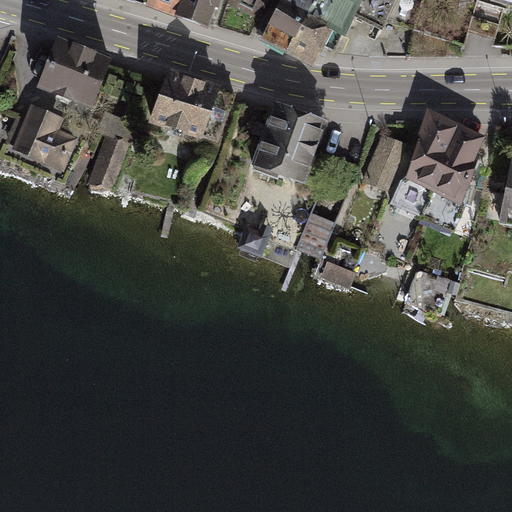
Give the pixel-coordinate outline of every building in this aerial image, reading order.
[(174,20),(180,0),(147,0),(143,9),(174,20)] [(180,0),(174,20),(206,32),(217,0),(180,0)] [(255,25),(268,0),(231,0),(227,10),(255,25)] [(311,21),(323,0),(275,0),(275,2),(311,21)] [(323,0),(311,21),(308,26),(335,40),(340,43),(353,18),(367,24),(383,31),(396,1),(394,0),(323,0)] [(311,21),(275,2),(255,38),(290,57),(308,26),(311,21)] [(335,40),(308,26),(290,57),(322,63),(335,40)] [(110,67),(48,45),(32,87),(95,109),(110,67)] [(217,91),(165,73),(148,124),(200,142),(216,148),(234,97),(217,91)] [(329,125),(276,105),(249,167),(303,190),(329,125)] [(62,120),(29,107),(7,150),(62,178),(80,140),(57,131),(62,120)] [(137,125),(105,114),(98,133),(107,136),(89,185),(112,194),(137,125)] [(427,119),(402,179),(432,193),(458,133),(427,119)] [(388,193),(409,142),(382,131),(362,182),(388,193)] [(458,133),(432,193),(461,205),(487,145),(458,133)] [(511,162),(502,220),(511,221),(511,162)] [(316,212),(341,218),(346,201),(321,195),(316,212)] [(296,250),(321,260),(336,223),(310,213),(296,250)] [(258,232),(246,227),(237,248),(262,258),(274,230),(261,225),(258,232)] [(355,274),(321,260),(315,280),(348,293),(355,274)] [(451,282),(419,272),(407,303),(441,314),(451,282)]
